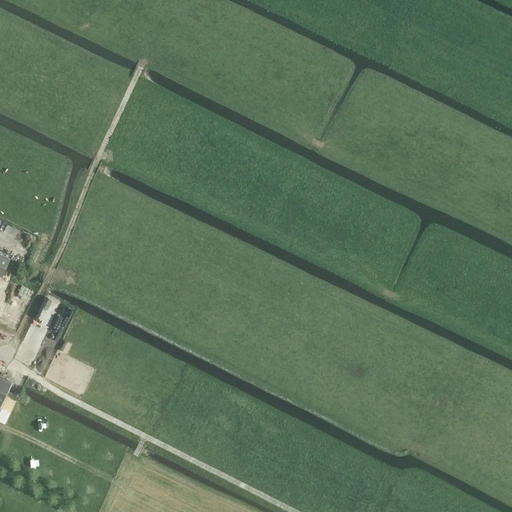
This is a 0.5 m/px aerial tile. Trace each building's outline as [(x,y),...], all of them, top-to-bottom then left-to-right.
[(0,252),(0,274),(1,275),(10,258),(0,252)] [(0,405),(12,381),(0,374),(0,405)] [(0,421),(5,424),(18,395),(8,391),(0,407),(0,421)] [(28,422),(36,420),(34,411),(25,413),(28,422)] [(10,449),(12,458),(21,457),(20,447),(10,449)] [(40,466),(39,457),(30,458),(31,467),(40,466)]
